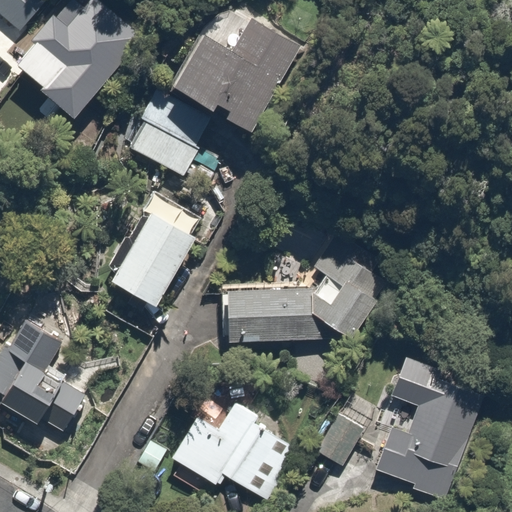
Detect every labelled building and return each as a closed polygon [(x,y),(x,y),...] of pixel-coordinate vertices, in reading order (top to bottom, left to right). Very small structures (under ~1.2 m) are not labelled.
[(0,0),(0,13),(16,27),(39,0),(0,0)] [(39,82),(35,86),(71,116),(144,29),(109,0),(53,0),(26,32),(31,36),(12,59),(39,82)] [(233,44),(198,24),(165,82),(250,130),(299,45),(248,16),(233,44)] [(213,125),(145,93),(122,143),(190,175),(213,125)] [(176,258),(198,219),(147,190),(133,215),(140,219),(107,277),(155,304),(180,260),(176,258)] [(322,270),(301,304),(340,328),(384,259),(345,234),(333,227),(310,262),(322,270)] [(301,284),(221,284),(221,338),(301,338),(301,284)] [(20,314),(4,342),(1,340),(0,340),(0,390),(0,391),(0,390),(0,401),(52,432),(79,387),(37,361),(53,334),(20,314)] [(408,479),(405,487),(445,501),(487,382),(400,351),(385,393),(409,402),(400,429),(385,423),(369,466),(408,479)] [(326,401),(300,385),(289,403),(315,418),(326,401)] [(267,428),(270,422),(232,399),(218,424),(193,409),(165,455),(216,485),(223,473),(264,498),(280,471),(276,469),(292,443),(267,428)] [(310,447),(335,463),(357,429),(332,413),(310,447)]
